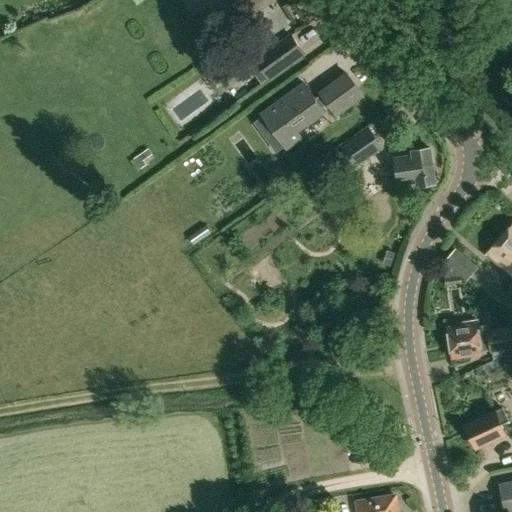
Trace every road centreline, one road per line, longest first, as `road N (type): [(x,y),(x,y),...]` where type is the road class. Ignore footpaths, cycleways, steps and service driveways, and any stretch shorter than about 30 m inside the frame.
road 1 (secondary): [(443,511),(407,314),(420,255),(464,185),(469,156)]
road 2 (secondary): [(469,156),(457,128),(342,0)]
